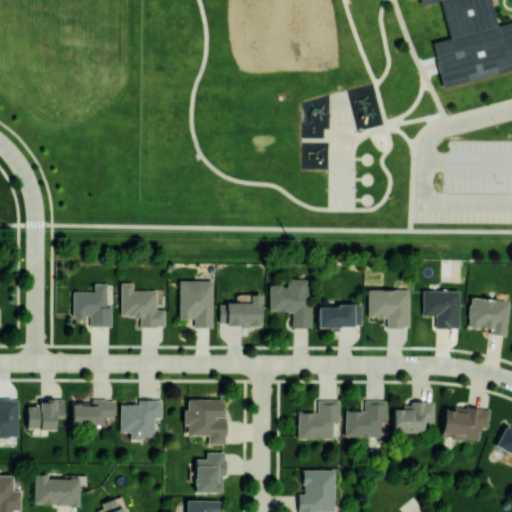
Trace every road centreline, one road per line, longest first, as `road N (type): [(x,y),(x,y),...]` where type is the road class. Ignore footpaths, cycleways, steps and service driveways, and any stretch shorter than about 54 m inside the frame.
road 1 (residential): [(0,362),(423,364),(511,380)]
road 2 (residential): [(0,144),(33,202),(34,363)]
road 3 (residential): [(262,364),(262,511)]
